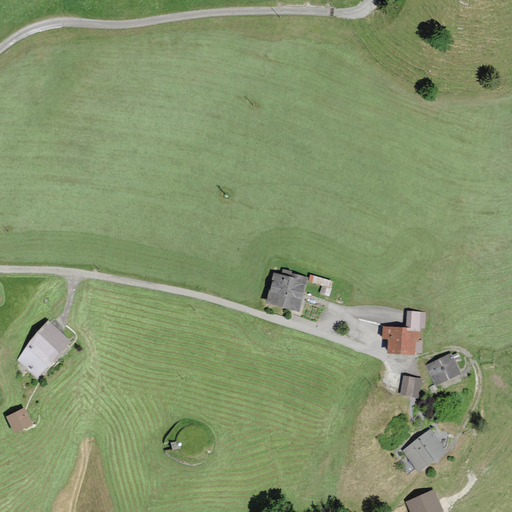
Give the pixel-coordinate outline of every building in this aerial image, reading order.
[(282,277),(274,275),(267,301),(297,310),(307,278),(284,271),(282,277)] [(407,329),(384,327),(383,337),(389,338),(388,351),(421,353),(422,341),(420,341),(420,327),(424,327),(425,313),(408,312),(407,329)] [(69,342),(50,325),(18,359),(37,377),(69,342)] [(451,354),(426,365),(435,383),(460,373),(451,354)] [(422,379),(404,377),(402,394),(420,396),(422,379)] [(24,409),(7,417),(14,432),(31,423),(24,409)] [(434,426),(404,448),(417,466),(448,444),(434,426)] [(445,511),(436,490),(411,501),(415,511),(445,511)]
